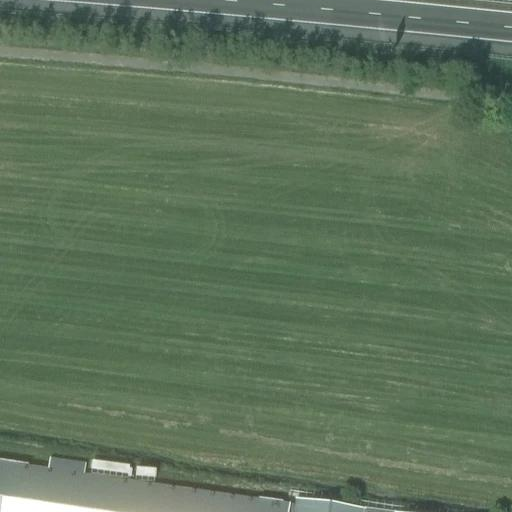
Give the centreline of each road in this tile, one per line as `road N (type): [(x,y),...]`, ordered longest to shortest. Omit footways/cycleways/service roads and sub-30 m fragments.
road 1 (unclassified): [(511,93),(0,44)]
road 2 (motorway): [(117,0),(511,35)]
